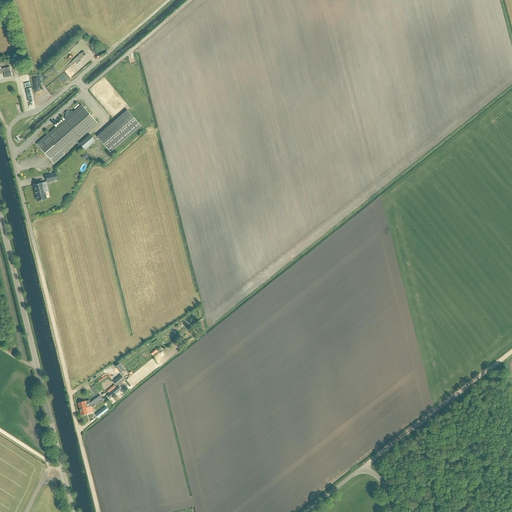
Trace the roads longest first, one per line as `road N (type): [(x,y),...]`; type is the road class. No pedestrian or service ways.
road 1 (track): [(97,511),(7,129)]
road 2 (tertiary): [(72,511),(0,216)]
road 3 (track): [(365,470),(511,350)]
road 4 (unclassified): [(390,511),(384,486),(369,470),(305,511)]
